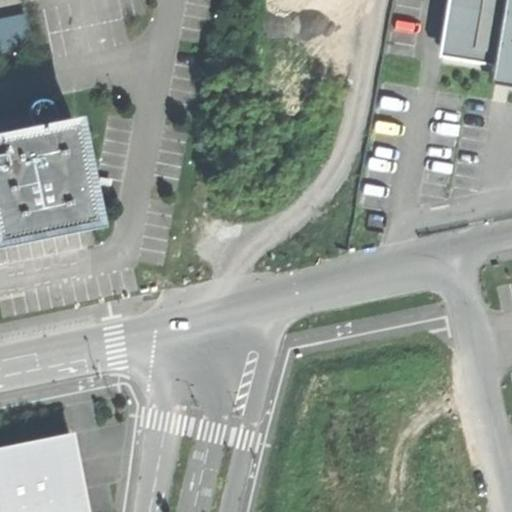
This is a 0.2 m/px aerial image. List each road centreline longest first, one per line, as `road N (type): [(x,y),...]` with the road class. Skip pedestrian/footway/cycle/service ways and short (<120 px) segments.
road 1 (unclassified): [(455,251),(508,511)]
road 2 (unclassified): [(229,511),(264,353),(259,301)]
road 3 (unclassified): [(455,251),(259,301)]
road 4 (unclassified): [(184,321),(150,511)]
road 5 (unclassified): [(184,321),(0,362)]
